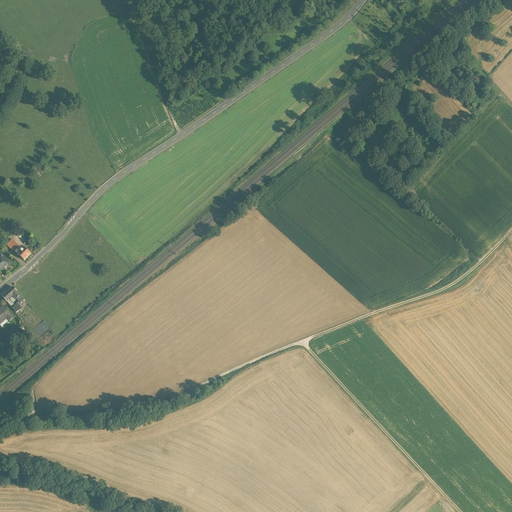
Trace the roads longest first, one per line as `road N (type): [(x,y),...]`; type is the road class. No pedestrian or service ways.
road 1 (secondary): [(0,288),(121,173),(285,64),(362,0)]
road 2 (track): [(0,427),(163,405),(303,342)]
road 3 (track): [(303,342),(449,291),(511,238)]
road 4 (track): [(303,342),(460,511)]
road 5 (track): [(181,135),(137,8),(158,0)]
road 6 (track): [(411,188),(504,96),(511,104)]
